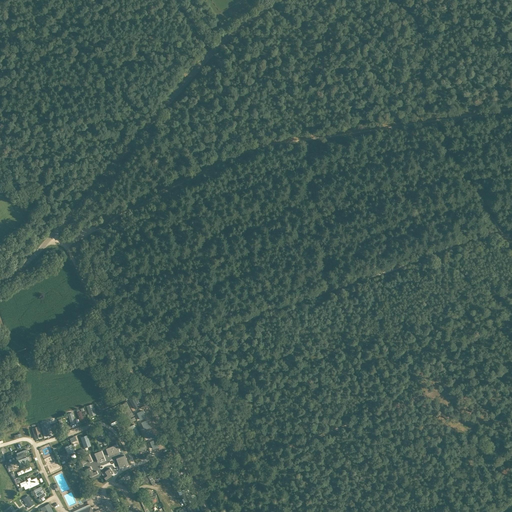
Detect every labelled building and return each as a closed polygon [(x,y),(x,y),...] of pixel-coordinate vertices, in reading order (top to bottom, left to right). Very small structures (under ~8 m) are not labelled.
[(32,349),(23,353),(29,367),(35,364),(34,361),(37,360),(32,349)] [(90,417),(97,414),(93,403),(86,406),(90,417)] [(130,407),(124,410),(129,418),(134,415),(130,407)] [(46,436),(50,434),(46,423),(42,424),(46,436)] [(98,443),(105,441),(102,432),(95,434),(98,443)] [(87,434),(81,437),(84,448),(91,445),(87,434)] [(154,438),(148,440),(154,454),(167,448),(165,443),(157,446),(154,438)] [(145,442),(135,446),(138,452),(147,448),(145,442)] [(68,454),(72,453),(72,454),(75,453),(72,444),(65,446),(68,454)] [(27,456),(26,453),(29,452),(27,448),(15,453),(18,459),(27,456)] [(102,450),(94,453),(95,456),(97,455),(100,462),(102,461),(100,454),(103,453),(102,450)] [(60,452),(62,460),(65,459),(66,462),(68,461),(65,451),(60,452)] [(18,461),(21,465),(29,459),(27,456),(18,461)] [(18,475),(32,469),(31,466),(17,472),(18,475)] [(110,468),(101,474),(105,480),(112,476),(111,474),(114,473),(110,468)] [(128,472),(118,479),(122,486),(133,478),(128,472)] [(142,478),(144,483),(150,481),(151,484),(161,481),(159,475),(153,477),(152,474),(142,478)] [(24,486),(25,488),(39,484),(37,478),(27,481),(28,484),(24,486)] [(82,483),(74,486),(79,495),(86,491),(82,483)] [(39,495),(40,497),(45,494),(41,486),(32,490),(36,497),(39,495)] [(34,503),(28,495),(23,499),(29,507),(34,503)] [(48,511),(53,511),(54,511),(49,502),(44,505),(48,511)]
